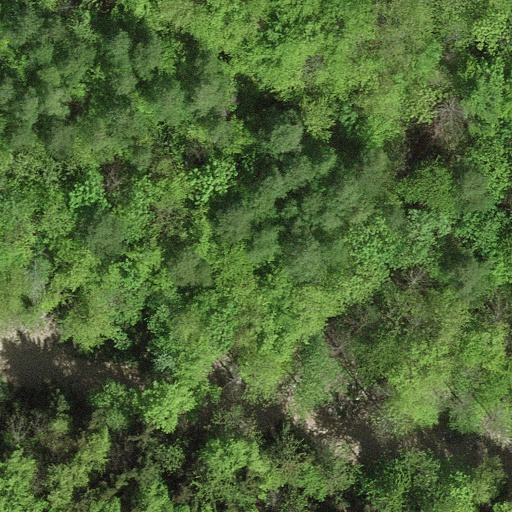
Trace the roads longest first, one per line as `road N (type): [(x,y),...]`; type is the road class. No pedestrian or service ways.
road 1 (track): [(0,359),(511,478)]
road 2 (track): [(511,203),(459,166),(233,54),(95,0)]
